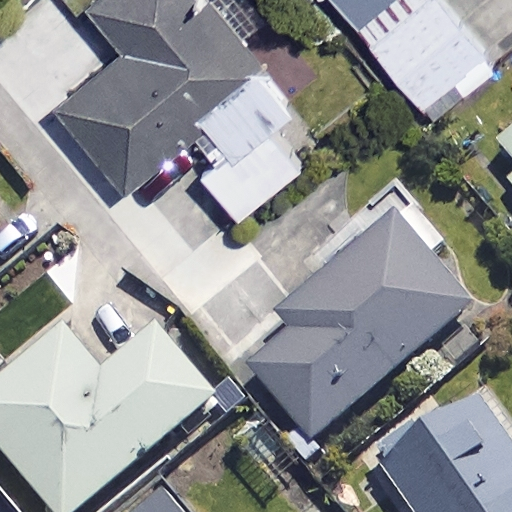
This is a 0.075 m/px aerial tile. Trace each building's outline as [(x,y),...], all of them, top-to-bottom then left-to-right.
[(305,117),(210,0),(116,0),(97,16),(131,58),(62,113),(129,196),(213,128),(235,155),(208,176),(247,224),(310,173),(281,137),(305,117)] [(342,0),(364,25),(393,0),(342,0)] [(438,0),(380,46),(429,109),(459,85),(469,98),(500,74),(442,0),(438,0)] [(511,137),(496,152),(511,170),(511,137)] [(325,457),(485,324),(443,274),(468,254),(433,212),(296,326),(309,342),(262,381),(325,457)] [(111,384),(73,339),(0,400),(0,448),(53,511),(105,511),(224,413),(163,340),(111,384)] [(511,511),(511,433),(498,413),(433,456),(423,441),(389,464),(420,511),(511,511)] [(185,511),(178,503),(167,511),(185,511)]
